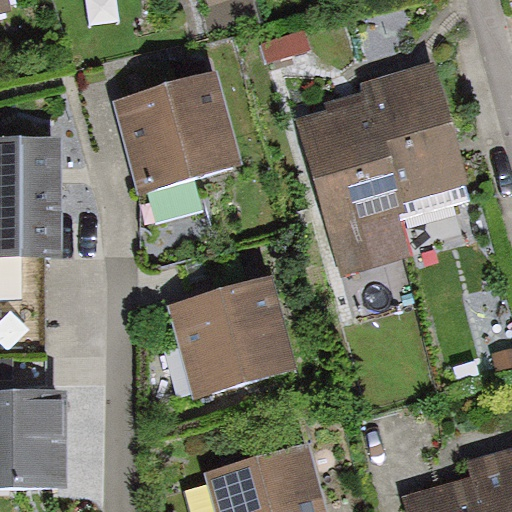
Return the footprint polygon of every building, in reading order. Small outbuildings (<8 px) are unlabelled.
[(0,0),(0,14),(9,12),(5,0),(0,0)] [(251,0),(202,0),(211,28),(256,15),(251,0)] [(365,89),(367,96),(399,210),(469,190),(434,69),(365,89)] [(217,80),(117,109),(143,199),(243,171),(217,80)] [(413,253),(399,210),(367,96),(327,108),(330,118),(302,126),(345,273),(413,253)] [(61,147),(0,147),(0,263),(60,264),(61,147)] [(193,403),(297,376),(274,284),(170,311),(193,403)] [(64,399),(0,398),(0,497),(64,498),(64,399)] [(204,477),(213,511),(322,511),(305,450),(204,477)] [(511,511),(511,453),(465,467),(471,485),(478,511),(511,511)] [(478,511),(471,485),(406,504),(408,511),(478,511)]
